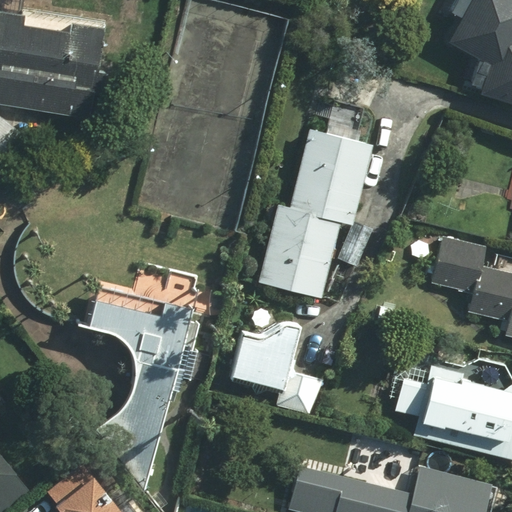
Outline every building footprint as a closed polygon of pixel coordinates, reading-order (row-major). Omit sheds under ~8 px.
[(511,0),(472,0),(453,38),(494,58),(484,89),(511,96),(511,0)] [(106,21),(73,16),(72,26),(26,19),(27,8),(0,4),(0,5),(0,99),(94,114),(98,88),(108,89),(111,66),(99,65),(106,21)] [(27,136),(0,114),(0,161),(4,165),(27,136)] [(311,124),(292,202),(280,199),(261,276),(324,291),(342,217),(354,220),(374,139),(311,124)] [(485,242),(443,235),(434,281),(477,289),(485,242)] [(511,308),(511,267),(483,262),(473,308),(510,316),(511,308)] [(89,320),(128,331),(137,349),(139,378),(127,402),(107,418),(75,438),(148,476),(184,341),(185,341),(194,302),(98,280),(89,320)] [(237,370),(284,382),(279,403),(313,412),(322,377),(290,369),(302,320),(289,317),(266,329),(248,327),(237,370)] [(511,382),(465,372),(466,369),(434,362),(430,379),(406,373),(399,407),(423,412),(419,432),(511,452),(511,382)] [(0,511),(6,511),(35,490),(0,446),(0,399),(6,395),(0,388),(0,511)] [(130,511),(87,459),(51,489),(69,511),(130,511)] [(421,461),(415,489),(300,463),(291,507),(313,511),(487,511),(495,478),(421,461)]
